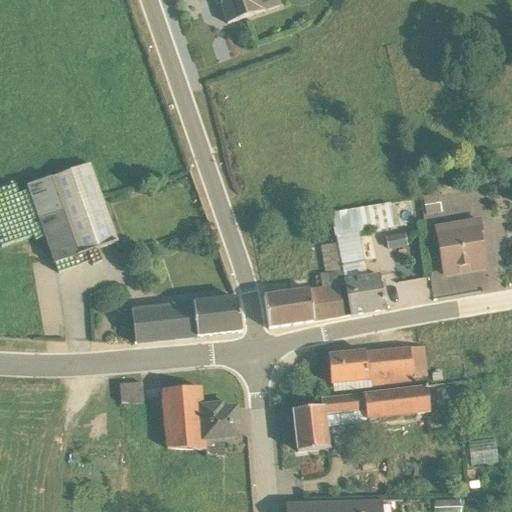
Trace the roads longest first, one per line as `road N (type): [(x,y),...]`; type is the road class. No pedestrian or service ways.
road 1 (residential): [(149,0),(245,286),(255,351)]
road 2 (residential): [(255,351),(511,302)]
road 3 (residential): [(0,369),(57,372),(255,351)]
road 4 (residential): [(268,511),(255,351)]
